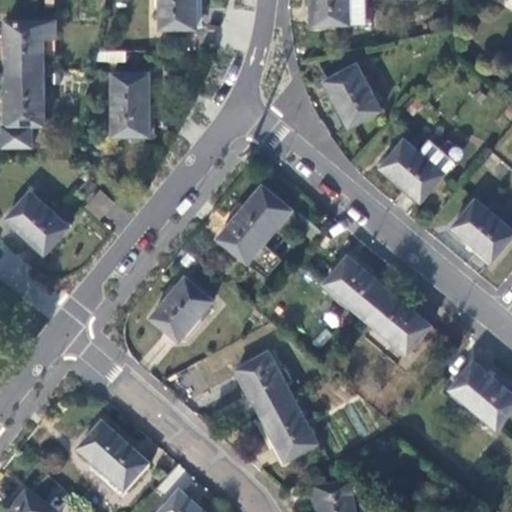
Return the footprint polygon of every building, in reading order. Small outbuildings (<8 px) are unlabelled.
[(196,0),(161,0),(162,29),(198,28),(196,0)] [(313,0),(315,26),(352,24),(350,0),(313,0)] [(367,0),(350,0),(352,24),(369,23),(367,0)] [(7,21),(8,74),(45,73),(44,20),(7,21)] [(383,110),(359,64),(326,81),(350,128),(383,110)] [(45,73),(8,74),(9,124),(4,124),(5,146),(33,145),(33,124),(46,124),(45,73)] [(149,73),(113,74),(113,136),(150,136),(149,73)] [(421,154),(405,140),(383,167),(423,201),(446,174),(421,154)] [(455,163),(430,142),(421,154),(446,174),(455,163)] [(293,209),(264,185),(220,238),(248,262),(293,209)] [(71,227),(32,191),(7,219),(47,253),(71,227)] [(511,240),(511,229),(478,200),(454,228),(495,261),(511,240)] [(366,317),(389,290),(348,256),(327,284),(366,317)] [(214,300),(185,277),(152,317),(180,340),(214,300)] [(432,325),(389,290),(366,317),(409,353),(432,325)] [(239,368),(263,414),(295,397),(270,352),(239,368)] [(511,410),(511,393),(474,361),(452,389),(497,428),(511,410)] [(295,397),(263,414),(288,460),(320,442),(295,397)] [(150,465),(103,425),(80,453),(127,493),(150,465)] [(317,490),(320,511),(356,511),(353,485),(317,490)] [(48,511),(27,494),(11,511),(48,511)] [(200,511),(181,494),(164,511),(200,511)]
